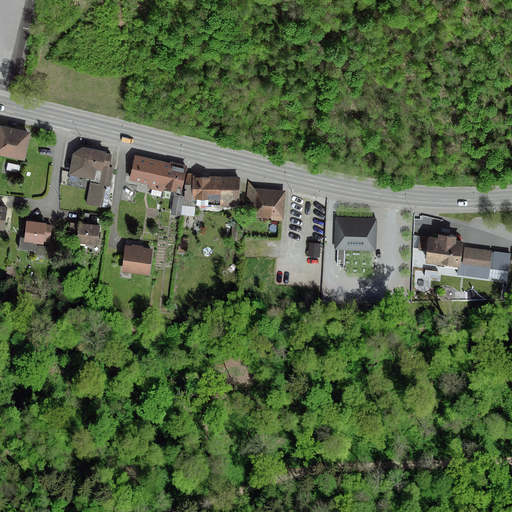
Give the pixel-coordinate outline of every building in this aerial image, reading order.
[(0,150),(21,156),(26,133),(0,126),(0,150)] [(102,158),(103,153),(86,148),(84,154),(77,153),(73,155),(70,172),(90,176),(85,204),(99,206),(103,185),(106,185),(110,168),(107,167),(108,159),(102,158)] [(168,164),(134,156),(129,177),(149,181),(148,186),(163,189),(163,188),(168,164)] [(180,189),(185,168),(168,164),(163,188),(171,190),(172,187),(180,189)] [(186,175),(184,183),(184,198),(193,198),(193,196),(209,197),(209,203),(219,203),(219,205),(221,205),(228,200),(229,187),(228,187),(228,178),(193,177),(193,175),(186,175)] [(245,211),(280,214),(282,194),(247,191),(245,211)] [(181,196),(174,194),(171,213),(179,214),(181,196)] [(376,216),(333,215),(333,233),(332,246),(375,248),(376,216)] [(43,229),(44,223),(26,221),(24,237),(19,237),(17,248),(34,250),(34,253),(43,254),(45,246),(35,244),(36,238),(42,239),(42,238),(48,239),(49,230),(43,229)] [(77,240),(96,242),(98,225),(79,223),(78,229),(69,228),(68,237),(77,238),(77,240)] [(240,223),(231,223),(231,239),(239,239),(240,223)] [(438,238),(420,236),(418,248),(427,249),(426,259),(457,263),(460,241),(453,240),(453,235),(438,234),(438,238)] [(131,270),(147,272),(150,249),(125,246),(122,266),(131,268),(131,270)] [(489,252),(464,249),(462,264),(487,267),(489,252)]
